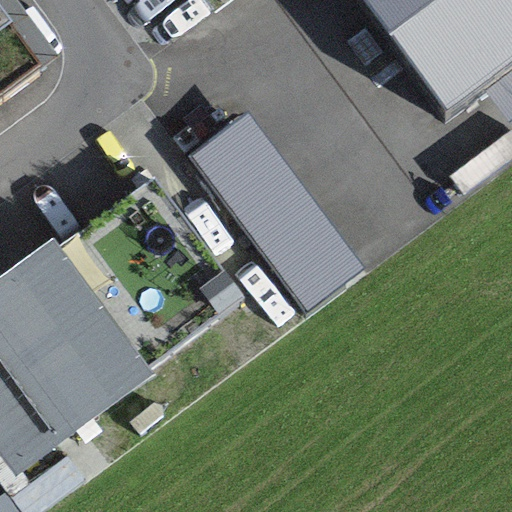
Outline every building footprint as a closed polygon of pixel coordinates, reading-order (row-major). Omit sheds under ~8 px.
[(511,0),(367,0),(449,108),(511,61),(511,0)] [(0,9),(0,102),(44,70),(0,9)] [(360,272),(251,122),(194,163),(303,313),(360,272)] [(157,179),(57,251),(148,373),(246,301),(157,179)] [(53,245),(0,284),(0,450),(18,475),(151,377),(148,373),(57,251),(53,245)]
